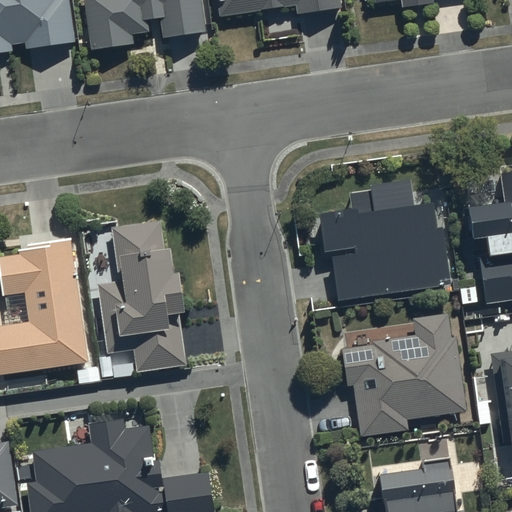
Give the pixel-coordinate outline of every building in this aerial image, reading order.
[(0,0),(0,48),(15,47),(14,40),(27,38),(28,44),(76,38),(70,0),(0,0)] [(85,0),(92,43),(133,39),(132,29),(149,27),(148,13),(161,12),(163,32),(207,27),(203,0),(85,0)] [(217,0),(220,13),(296,1),(297,10),(343,2),(342,0),(217,0)] [(506,192),(472,198),(475,228),(488,226),(491,249),(480,251),(488,299),(511,295),(511,164),(502,166),(506,192)] [(349,188),(351,201),(319,205),(325,248),(332,247),(339,296),(452,280),(443,217),(438,217),(435,196),(415,199),(411,176),(372,181),(373,185),(349,188)] [(162,215),(112,223),(120,277),(98,280),(108,348),(136,344),(139,368),(188,360),(180,305),(186,304),(180,263),(176,263),(173,239),(165,240),(162,215)] [(21,248),(0,251),(0,256),(4,291),(26,288),(29,316),(0,319),(0,369),(90,359),(72,232),(20,240),(21,248)] [(376,339),(344,343),(348,382),(355,381),(361,431),(409,426),(407,414),(467,407),(458,333),(453,333),(450,309),(415,313),(417,331),(376,336),(376,339)] [(511,346),(492,349),(503,439),(511,438),(511,346)] [(100,362),(102,377),(134,374),(133,359),(113,362),(112,352),(99,354),(100,362)] [(37,477),(28,478),(33,511),(138,511),(139,511),(167,506),(168,511),(215,511),(209,468),(163,474),(160,454),(154,455),(150,422),(127,425),(125,412),(90,417),(93,440),(33,448),(37,477)] [(0,503),(19,502),(10,437),(0,438),(0,503)] [(425,460),(382,467),(387,497),(377,499),(378,511),(465,511),(455,446),(423,451),(425,460)]
